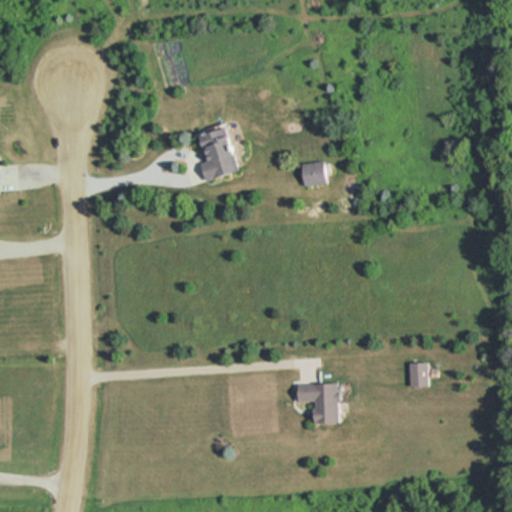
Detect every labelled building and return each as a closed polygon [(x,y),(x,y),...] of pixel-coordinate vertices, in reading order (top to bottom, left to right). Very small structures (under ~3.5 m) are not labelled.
[(208,163),(210,180),(246,175),(240,131),(211,135),(214,162),(208,163)] [(0,144),(0,191),(9,192),(9,176),(2,175),(2,144),(0,144)] [(298,186),(324,185),(323,163),(297,164),(298,186)] [(425,386),(425,363),(405,363),(405,386),(425,386)] [(305,401),(305,420),(333,420),(332,381),(291,382),(291,401),(305,401)]
